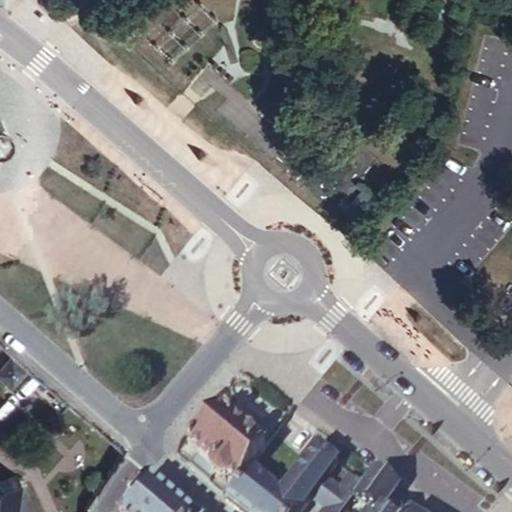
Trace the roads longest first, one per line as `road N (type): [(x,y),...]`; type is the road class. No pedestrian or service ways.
road 1 (secondary): [(0,28),(263,254)]
road 2 (secondary): [(511,472),(311,296)]
road 3 (residential): [(153,444),(0,310)]
road 4 (residential): [(265,297),(153,444)]
